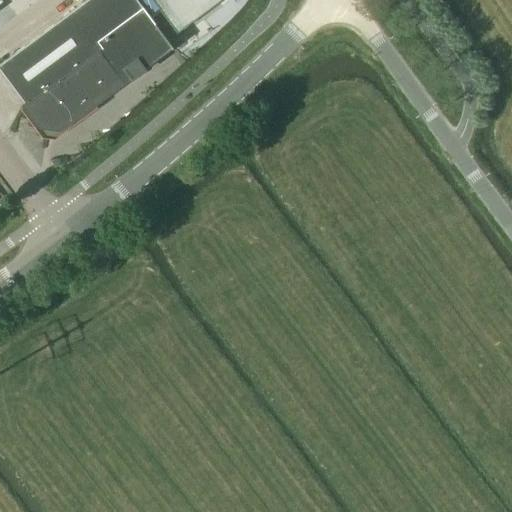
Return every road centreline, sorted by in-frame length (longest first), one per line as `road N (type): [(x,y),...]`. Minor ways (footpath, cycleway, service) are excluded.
road 1 (tertiary): [(58,240),(134,182),(326,0)]
road 2 (unclassified): [(511,227),(351,0)]
